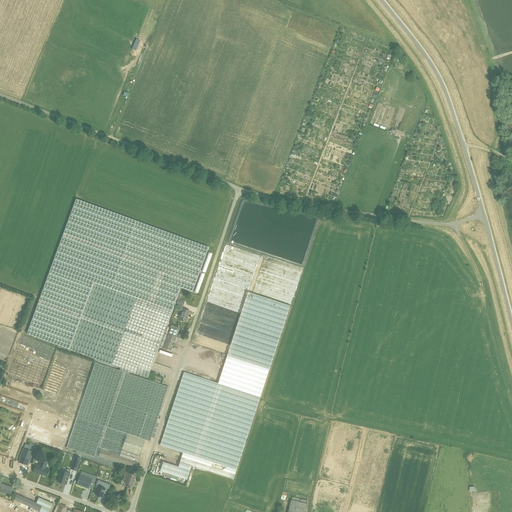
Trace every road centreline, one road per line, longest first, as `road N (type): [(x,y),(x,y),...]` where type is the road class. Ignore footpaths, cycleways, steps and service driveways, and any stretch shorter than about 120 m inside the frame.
road 1 (unclassified): [(131,511),(239,188)]
road 2 (unclassified): [(239,188),(0,94)]
road 3 (unclassified): [(483,214),(443,224),(294,204),(239,188)]
road 4 (unclassified): [(483,214),(440,79),(380,0)]
